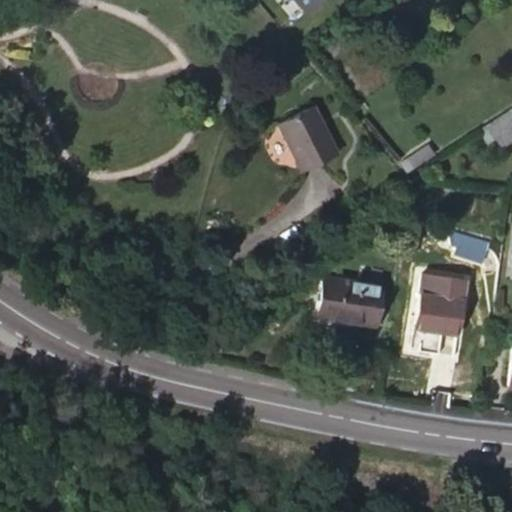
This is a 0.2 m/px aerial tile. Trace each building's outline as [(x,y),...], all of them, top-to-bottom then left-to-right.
[(292,0),(303,12),(316,0),(292,0)] [(511,118),(510,119),(505,110),(486,122),(482,124),(497,146),(511,136),(511,118)] [(337,158),(313,111),(279,129),(303,176),(337,158)] [(373,323),(380,280),(358,276),(357,283),(320,278),(314,315),(373,323)] [(460,301),(462,283),(432,279),(430,296),(460,301)] [(456,336),(460,301),(430,296),(416,295),(412,329),(456,336)] [(509,319),(488,316),(484,345),(506,347),(509,319)]
